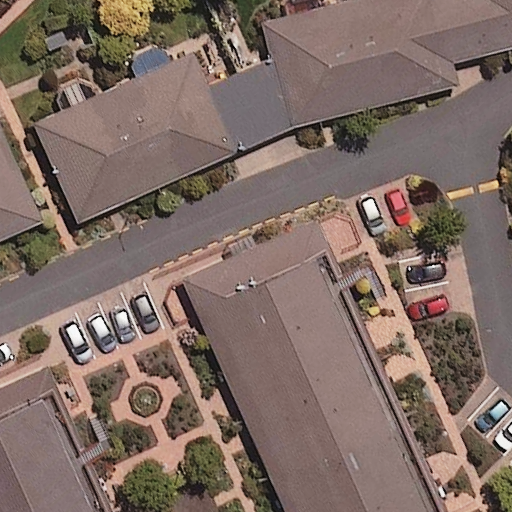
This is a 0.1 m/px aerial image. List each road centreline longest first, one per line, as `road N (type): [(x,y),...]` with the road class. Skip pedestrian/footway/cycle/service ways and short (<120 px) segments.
road 1 (residential): [(461,117),(0,313)]
road 2 (residential): [(461,117),(511,340)]
